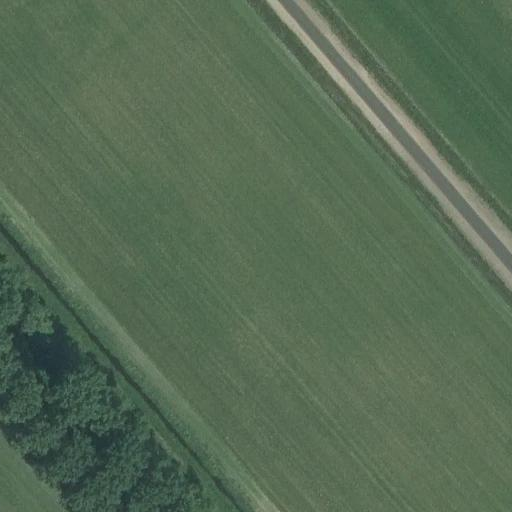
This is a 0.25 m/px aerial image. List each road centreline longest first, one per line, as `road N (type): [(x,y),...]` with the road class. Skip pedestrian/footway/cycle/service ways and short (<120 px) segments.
road 1 (unclassified): [(511,265),(283,0)]
road 2 (track): [(178,511),(0,303)]
